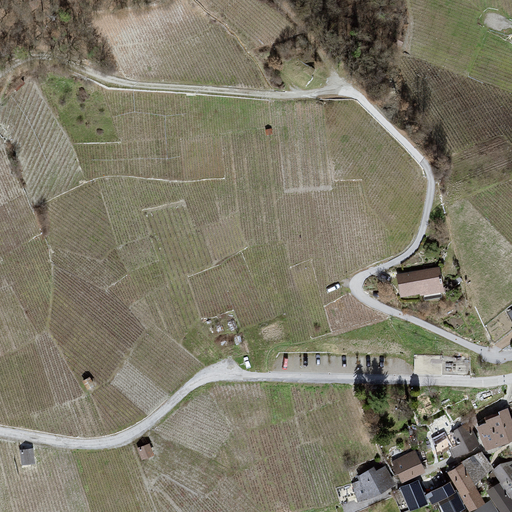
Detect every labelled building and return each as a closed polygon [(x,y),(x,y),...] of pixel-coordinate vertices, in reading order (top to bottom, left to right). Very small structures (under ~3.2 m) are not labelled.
[(441,264),(398,271),(402,295),(445,288),(441,264)] [(486,447),(511,436),(511,409),(511,406),(475,421),(486,447)] [(477,443),(467,422),(453,428),(460,441),(451,446),(455,454),(477,443)] [(142,457),(154,454),(151,442),(139,445),(142,457)] [(34,446),(20,447),(21,462),(35,461),(34,446)] [(416,448),(392,458),(401,479),(426,469),(416,448)] [(350,479),(360,500),(396,483),(385,461),(350,479)] [(419,477),(402,483),(410,507),(428,501),(419,477)] [(454,480),(425,488),(429,501),(440,498),(444,511),(451,511),(463,509),(454,480)] [(495,511),(488,500),(469,511),(495,511)]
